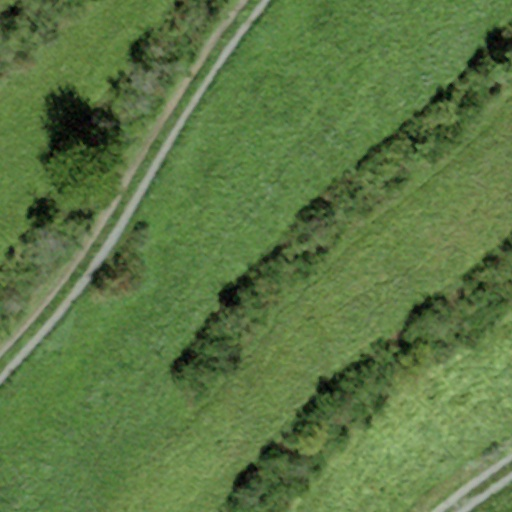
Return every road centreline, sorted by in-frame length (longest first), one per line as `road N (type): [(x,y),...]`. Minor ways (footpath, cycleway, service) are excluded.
road 1 (track): [(0,349),(55,291),(245,0)]
road 2 (track): [(411,511),(511,444)]
